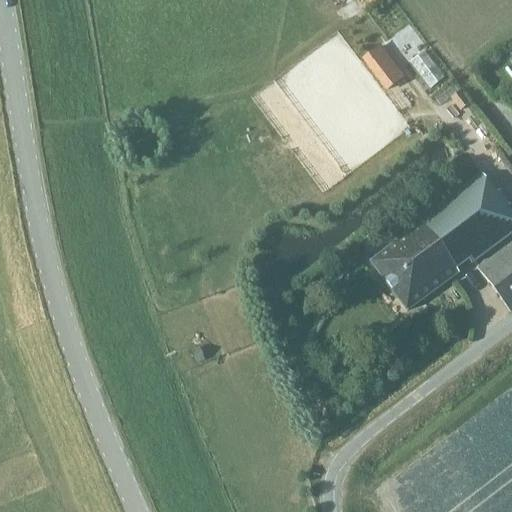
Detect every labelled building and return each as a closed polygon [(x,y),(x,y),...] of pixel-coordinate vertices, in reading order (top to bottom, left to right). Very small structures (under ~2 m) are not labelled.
[(378,45),(360,59),(385,92),(403,78),(378,45)] [(451,99),(460,111),(468,105),(459,93),(451,99)] [(511,214),(507,208),(510,206),(499,191),(496,193),(482,175),(419,222),(422,225),(370,263),(406,312),(458,273),(457,270),(469,261),(471,264),(511,234),(511,214)] [(511,244),(477,270),(508,313),(511,309),(511,244)] [(324,396),(316,400),(323,416),(325,419),(333,415),(324,396)]
